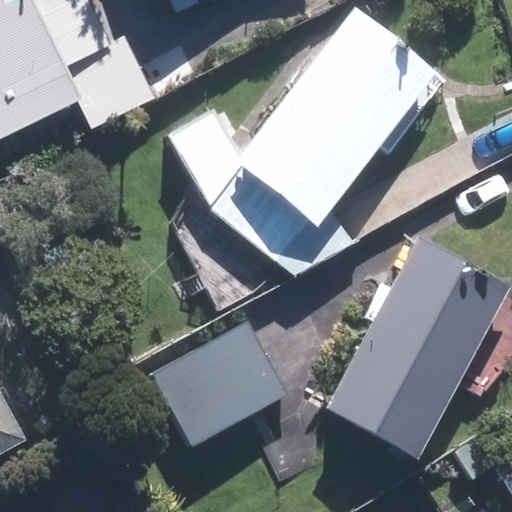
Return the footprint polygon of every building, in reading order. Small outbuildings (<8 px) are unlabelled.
[(0,0),(0,141),(70,106),(84,131),(147,100),(119,45),(104,52),(78,0),(0,0)] [(222,180),(194,216),(277,281),(340,247),(326,223),(309,231),(296,221),(410,78),(332,17),(332,19),(212,172),(222,180)] [(316,417),(406,465),(501,291),(409,242),(316,417)] [(145,380),(184,451),(279,398),(240,326),(145,380)] [(511,511),(511,465),(490,479),(511,511)]
